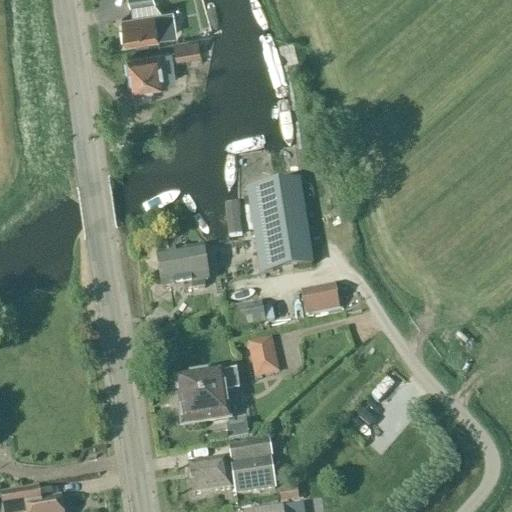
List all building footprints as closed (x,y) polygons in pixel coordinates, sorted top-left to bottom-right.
[(178,37),(175,12),(121,20),(125,45),(178,37)] [(203,54),(201,38),(175,42),(178,58),(203,54)] [(172,66),(171,53),(127,60),(132,91),(174,84),(171,66),(172,66)] [(299,183),(247,192),(260,275),(313,267),(299,183)] [(208,284),(202,250),(157,257),(162,290),(192,286),(193,291),(204,289),(203,284),(208,284)] [(340,312),(335,286),(300,293),(304,318),(340,312)] [(265,325),(261,303),(226,309),(230,331),(265,325)] [(279,374),(272,338),(247,344),(254,380),(279,374)] [(176,381),(183,427),(229,421),(225,394),(238,392),(236,374),(222,376),(222,375),(176,381)] [(247,436),(245,423),(225,425),(227,438),(247,436)] [(189,466),(193,497),(235,491),(236,496),(275,490),(268,443),(225,450),(226,461),(189,466)] [(63,511),(61,499),(32,504),(29,491),(1,496),(4,511),(63,511)]
